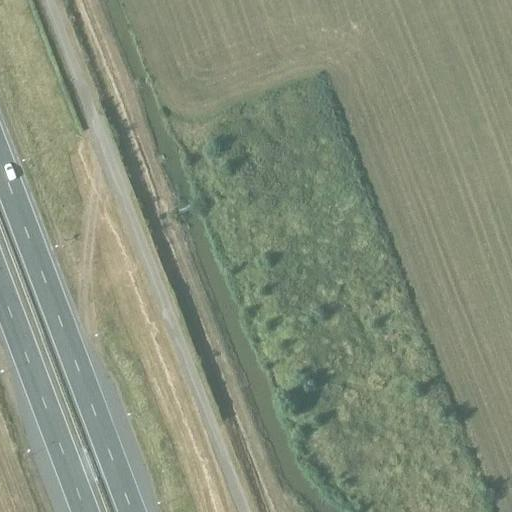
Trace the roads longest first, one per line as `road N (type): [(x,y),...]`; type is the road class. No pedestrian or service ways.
road 1 (trunk): [(133,511),(0,156)]
road 2 (trunk): [(0,283),(86,511)]
road 3 (track): [(511,150),(378,197)]
